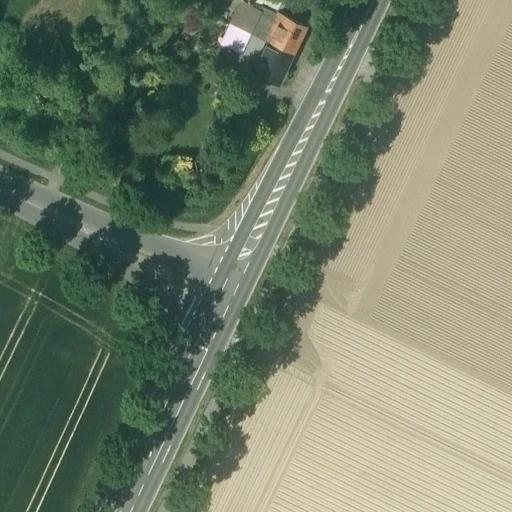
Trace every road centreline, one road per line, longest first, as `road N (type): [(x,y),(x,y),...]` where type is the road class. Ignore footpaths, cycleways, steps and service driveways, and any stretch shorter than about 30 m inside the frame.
road 1 (primary): [(223,296),(382,0)]
road 2 (tertiary): [(0,190),(223,296)]
road 3 (primary): [(126,511),(223,296)]
